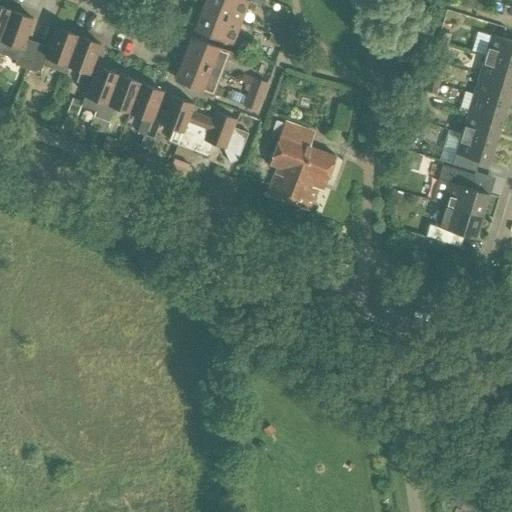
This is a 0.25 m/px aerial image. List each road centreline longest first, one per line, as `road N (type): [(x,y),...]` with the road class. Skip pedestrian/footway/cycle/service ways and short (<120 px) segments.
road 1 (secondary): [(370,292),(0,150)]
road 2 (secondary): [(511,335),(370,292)]
road 3 (unclassified): [(511,476),(395,392)]
road 4 (residential): [(369,152),(363,255),(370,292)]
road 5 (unclassified): [(416,511),(395,392)]
